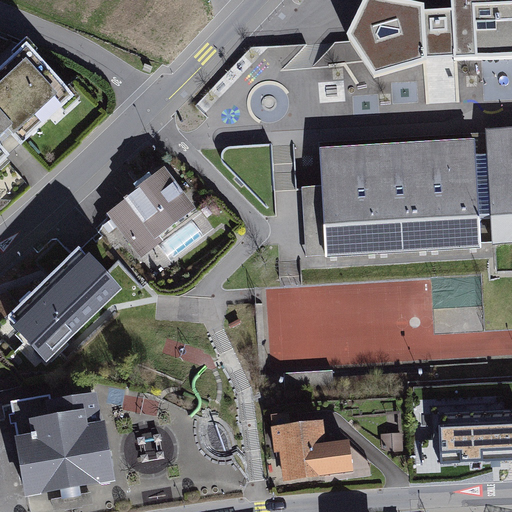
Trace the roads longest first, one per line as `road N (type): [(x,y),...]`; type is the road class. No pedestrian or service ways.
road 1 (residential): [(0,241),(257,0)]
road 2 (tertiary): [(511,496),(250,511)]
